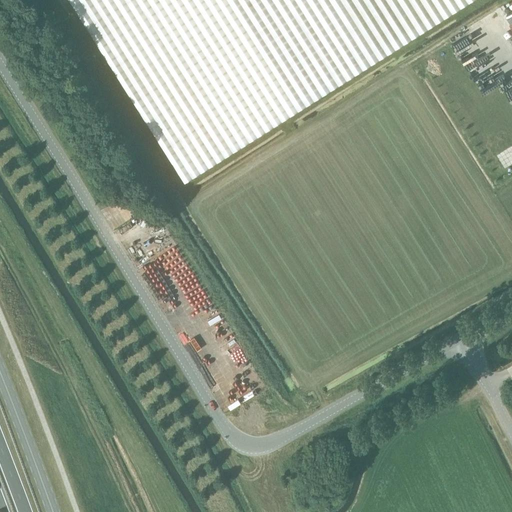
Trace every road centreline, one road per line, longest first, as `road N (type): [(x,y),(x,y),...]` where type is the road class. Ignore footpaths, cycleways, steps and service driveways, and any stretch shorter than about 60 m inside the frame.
road 1 (unclassified): [(0,64),(237,441),(272,443),(454,341)]
road 2 (secondary): [(0,373),(52,511)]
